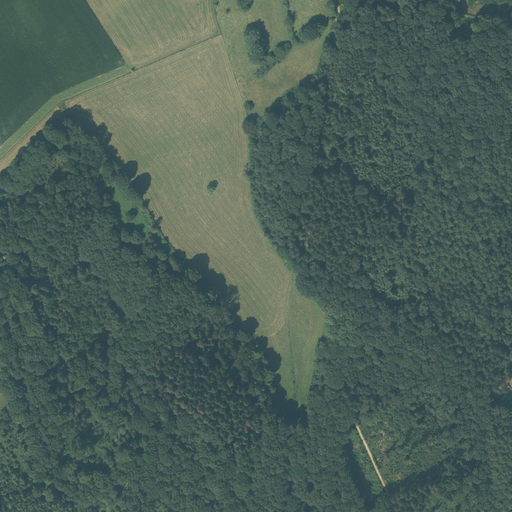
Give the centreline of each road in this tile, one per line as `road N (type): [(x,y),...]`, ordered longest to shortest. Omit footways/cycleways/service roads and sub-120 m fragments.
road 1 (track): [(338,0),(319,126),(287,236),(307,284),(328,307),(330,329),(347,346),(339,385),(350,415)]
road 2 (track): [(319,126),(344,163),(373,245),(437,295),(458,370),(511,389)]
road 3 (track): [(104,354),(167,283),(192,278),(250,356),(276,437)]
road 4 (track): [(0,495),(35,480),(52,439),(45,415),(0,356)]
road 5 (track): [(121,511),(118,449),(63,358)]
road 6 (track): [(433,130),(476,225),(511,273)]
road 7 (track): [(339,6),(380,42),(433,130)]
road 8 (track): [(395,264),(433,130)]
road 9 (track): [(63,358),(0,253)]
